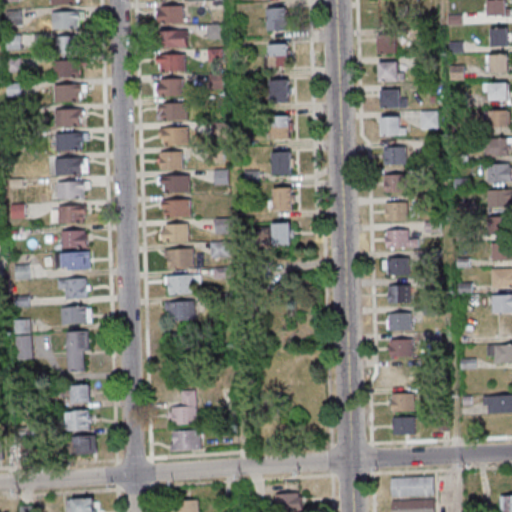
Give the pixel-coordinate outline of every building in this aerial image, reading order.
[(489,0),(507,0),(508,16),(490,16),(489,0)] [(186,22),(186,5),(159,5),(159,22),(186,22)] [(379,6),(379,25),(400,25),(400,6),(379,6)] [(269,29),(290,29),(290,7),(269,7),(269,29)] [(84,11),(62,11),(62,27),(84,27),(84,11)] [(491,27),(510,26),(510,44),(492,44),(491,27)] [(188,47),(188,30),(163,30),(163,47),(188,47)] [(380,52),(399,52),(399,33),(380,33),(380,52)] [(59,36),(59,50),(79,50),(79,36),(59,36)] [(290,43),(271,43),(271,65),(290,65),(290,43)] [(491,53),(509,53),(510,70),(491,71),(491,53)] [(158,70),(187,70),(187,54),(158,54),(158,70)] [(81,59),(56,59),(56,77),(81,77),(81,59)] [(381,80),(405,80),(405,61),(381,61),(381,80)] [(185,78),(156,78),(156,95),(185,95),(185,78)] [(272,79),(272,101),(291,101),(291,79),(272,79)] [(491,82),(509,81),(510,99),(492,99),(491,82)] [(86,101),(86,84),(55,84),(55,100),(86,101)] [(407,89),(383,89),(383,106),(407,106),(407,89)] [(188,102),(159,102),(159,119),(188,119),(188,102)] [(84,108),(57,108),(57,124),(84,124),(84,108)] [(493,110),(511,109),(511,127),(493,127),(493,110)] [(438,122),(438,110),(422,110),(422,122),(438,122)] [(273,115),(273,138),(293,138),(293,115),(273,115)] [(406,134),(406,115),(382,115),(382,134),(406,134)] [(189,143),(189,127),(161,127),(161,143),(189,143)] [(89,132),(63,132),(63,149),(89,149),(89,132)] [(511,137),(487,137),(487,155),(511,155),(511,137)] [(408,146),(385,146),(385,163),(408,163),(408,146)] [(184,151),(161,151),(161,167),(184,167),(184,151)] [(293,151),(273,151),(273,173),(293,173),(293,151)] [(87,174),(87,157),(58,157),(58,174),(87,174)] [(489,163),(511,163),(511,180),(490,181),(489,163)] [(386,191),(408,191),(408,174),(386,174),(386,191)] [(191,175),(161,175),(161,191),(191,191),(191,175)] [(88,181),(59,181),(59,198),(88,198),(88,181)] [(295,209),(295,187),(274,187),(274,209),(295,209)] [(489,189),(511,188),(511,206),(490,207),(489,189)] [(191,215),(191,199),(164,199),(164,215),(191,215)] [(387,218),(409,218),(409,202),(387,202),(387,218)] [(54,205),(54,221),(87,221),(87,205),(54,205)] [(293,243),(293,222),(274,222),(274,243),(293,243)] [(190,240),(190,223),(163,223),(163,240),(190,240)] [(387,247),(419,247),(419,237),(410,237),(410,229),(387,229),(387,247)] [(89,246),(89,230),(62,230),(62,246),(89,246)] [(214,256),(233,254),(231,239),(212,242),(214,256)] [(493,242),(511,242),(511,259),(494,260),(493,242)] [(195,248),(166,248),(166,266),(195,266),(195,248)] [(92,268),(92,252),(57,252),(57,268),(92,268)] [(411,257),(384,257),(384,275),(411,275),(411,257)] [(493,268),(511,267),(511,285),(494,286),(493,268)] [(197,292),(197,275),(166,275),(166,292),(197,292)] [(90,297),(90,278),(60,278),(60,289),(65,289),(65,297),(90,297)] [(389,284),(389,302),(411,301),(411,284),(389,284)] [(493,295),(511,294),(511,312),(494,312),(493,295)] [(166,300),(166,320),(197,320),(197,300),(166,300)] [(92,323),(92,306),(63,306),(63,323),(92,323)] [(389,312),(389,329),(413,329),(413,312),(389,312)] [(68,371),(91,371),(89,330),(66,331),(68,371)] [(413,338),(391,338),(391,356),(413,356),(413,338)] [(489,362),(511,361),(511,343),(489,343),(489,362)] [(394,382),(414,382),(414,365),(394,365),(394,382)] [(71,402),(95,402),(95,384),(71,384),(71,402)] [(198,423),(198,390),(183,390),(183,406),(172,406),(172,423),(198,423)] [(415,392),(394,392),(394,410),(415,410),(415,392)] [(511,393),(485,394),(485,412),(511,411),(511,393)] [(69,429),(93,428),(92,410),(68,411),(69,429)] [(511,432),(511,414),(497,415),(497,433),(511,432)] [(416,434),(416,416),(394,416),(394,434),(416,434)] [(172,449),(202,449),(202,430),(172,430),(172,449)] [(98,453),(98,435),(76,435),(76,453),(98,453)] [(435,477),(392,477),(392,494),(435,494),(435,477)] [(277,511),(304,511),(304,492),(277,492),(277,511)] [(68,497),(68,511),(95,511),(95,497),(68,497)] [(199,511),(199,500),(175,500),(175,511),(199,511)] [(393,500),(392,511),(435,511),(435,500),(393,500)]
